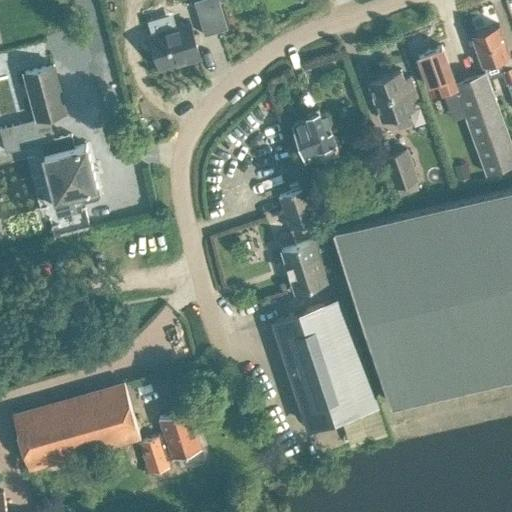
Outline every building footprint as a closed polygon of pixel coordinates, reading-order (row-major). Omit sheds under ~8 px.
[(198,0),(195,1),(205,36),(228,29),(219,0),(198,0)] [(150,34),(160,67),(186,59),(187,62),(201,57),(190,21),(150,34)] [(511,57),(499,23),(472,33),(479,52),(484,65),(500,59),(511,90),(511,57)] [(142,48),(152,45),(147,28),(136,32),(142,48)] [(355,34),(341,39),(345,50),(359,44),(355,34)] [(456,81),(442,44),(418,53),(429,84),(440,80),(454,117),(466,113),(487,172),(511,163),(511,140),(486,70),(456,81)] [(54,137),(48,114),(66,109),(54,63),(25,70),(37,117),(0,127),(6,150),(41,141),(59,208),(98,198),(100,194),(87,142),(75,145),(72,132),(54,137)] [(404,76),(401,68),(369,79),(382,117),(414,106),(411,97),(417,95),(416,93),(410,74),(404,76)] [(423,109),(446,99),(441,88),(418,98),(423,109)] [(320,112),(319,106),(317,107),(318,108),(309,112),(308,110),(307,111),(309,117),(294,122),(306,157),(322,151),(323,153),(338,147),(329,124),(330,124),(332,120),(330,112),(326,110),(320,112)] [(393,187),(419,178),(408,146),(382,155),(393,187)] [(279,194),(288,220),(307,215),(309,222),(319,219),(307,185),(279,194)] [(511,185),(353,221),(334,227),(391,402),(423,394),(511,373),(511,185)] [(307,215),(288,220),(291,228),(309,222),(307,215)] [(295,289),(328,278),(327,275),(336,272),(324,234),(282,248),(295,289)] [(379,402),(344,297),(325,303),(324,302),(276,318),(311,424),(379,402)] [(30,467),(121,441),(140,435),(124,379),(14,411),(30,467)] [(205,454),(201,445),(203,445),(189,405),(160,415),(165,431),(141,439),(151,470),(170,464),(168,456),(185,451),(187,460),(190,461),(203,457),(205,454)] [(106,453),(122,449),(120,442),(104,447),(106,453)] [(8,511),(3,491),(0,491),(0,511),(8,511)]
